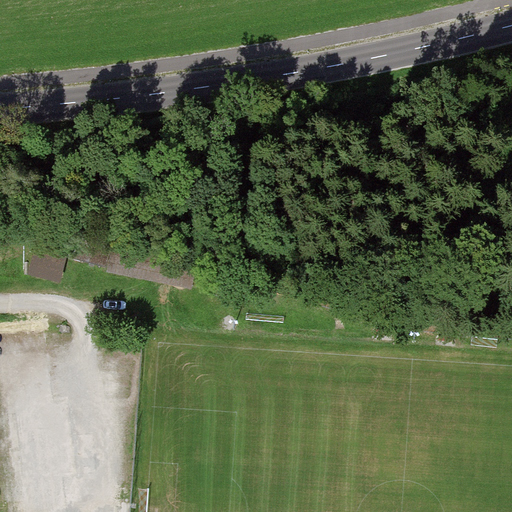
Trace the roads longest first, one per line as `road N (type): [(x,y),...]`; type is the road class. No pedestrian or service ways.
road 1 (tertiary): [(0,109),(305,72),(511,26)]
road 2 (unknown): [(0,306),(52,300),(81,327),(81,485)]
